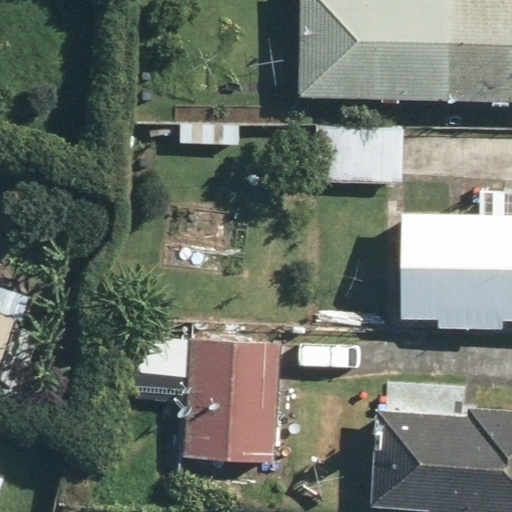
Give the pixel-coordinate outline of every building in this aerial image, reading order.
[(511,0),(310,0),(311,92),(511,92),(511,0)] [(311,122),(310,176),(410,178),(411,124),(311,122)] [(511,209),(415,208),(413,311),(511,312),(511,209)] [(0,302),(0,398),(27,311),(0,302)] [(199,336),(191,450),(275,456),(283,342),(199,336)] [(511,511),(511,406),(378,399),(372,508),(451,511),(511,511)]
